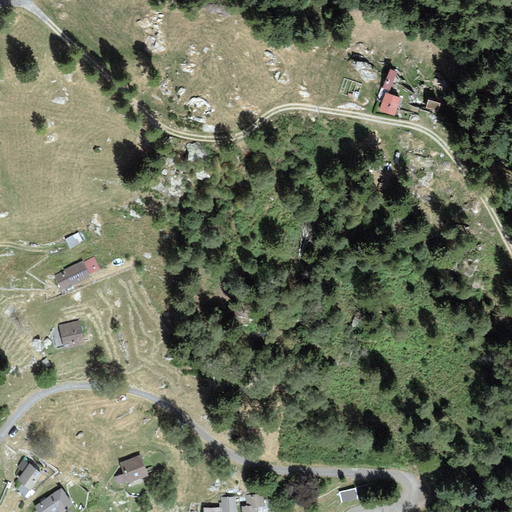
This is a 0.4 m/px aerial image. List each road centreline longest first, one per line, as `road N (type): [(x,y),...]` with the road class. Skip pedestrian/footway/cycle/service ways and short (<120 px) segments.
road 1 (track): [(20,0),(147,118),(178,135),(237,136),(290,107),(425,132),(467,176),(511,248)]
road 2 (unclassified): [(376,511),(404,498),(400,477),(243,462),(166,405),(112,386),(39,395),(0,437)]
